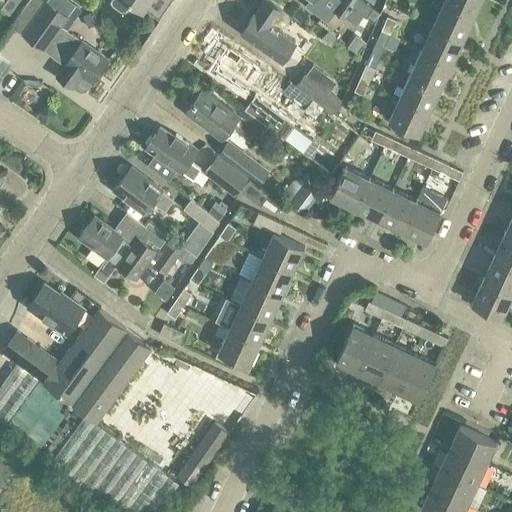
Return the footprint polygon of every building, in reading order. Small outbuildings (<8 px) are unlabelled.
[(19,3),(15,0),(7,0),(1,10),(9,16),(19,3)] [(125,10),(130,2),(143,11),(150,0),(113,0),(113,2),(113,5),(121,11),(125,10)] [(267,50),(282,61),(295,42),(271,25),(281,11),(265,0),(264,0),(254,14),(241,32),(267,50)] [(311,0),(307,6),(329,22),(336,11),(335,10),(342,0),(311,0)] [(336,11),(357,26),(364,16),(342,0),(335,10),(336,11)] [(375,8),(362,0),(342,0),(364,16),(367,18),(375,8)] [(444,0),(443,3),(475,17),(482,0),(444,0)] [(47,2),(23,35),(45,50),(51,42),(59,47),(69,32),(61,27),(68,17),(47,2)] [(432,26),(464,41),(475,17),(443,3),(432,26)] [(382,32),(391,36),(396,22),(388,18),(382,32)] [(432,26),(421,50),(453,64),(464,41),(432,26)] [(322,40),(332,47),(338,37),(328,31),(322,40)] [(391,36),(382,32),(376,45),(385,49),(391,36)] [(72,34),(58,55),(68,62),(67,63),(68,64),(58,77),(73,86),(81,91),(87,90),(93,81),(94,82),(109,60),(72,34)] [(231,48),(216,70),(250,94),(266,72),(231,48)] [(453,64),(421,50),(410,73),(442,88),(453,64)] [(360,79),(369,83),(375,70),(366,66),(360,79)] [(410,73),(399,97),(431,112),(442,88),(410,73)] [(341,101),(306,75),(297,85),(332,112),(341,101)] [(369,83),(360,79),(354,93),(364,96),(369,83)] [(222,140),(239,118),(203,90),(186,113),(222,140)] [(295,123),(256,94),(245,109),(284,138),(295,123)] [(431,112),(399,97),(388,122),(420,136),(431,112)] [(160,128),(146,148),(174,167),(194,180),(201,170),(190,162),(198,150),(189,144),(176,135),(174,138),(160,128)] [(372,141),(385,147),(389,138),(375,132),(372,141)] [(229,138),(219,152),(259,180),(269,166),(229,138)] [(402,145),(389,138),(385,147),(398,153),(402,145)] [(418,163),(432,169),(436,161),(423,155),(418,163)] [(248,180),(217,157),(207,170),(238,193),(248,180)] [(436,161),(432,169),(445,175),(449,167),(436,161)] [(132,167),(115,190),(145,213),(153,203),(165,212),(174,201),(161,191),(162,190),(132,167)] [(330,198),(355,210),(370,179),(345,167),(330,198)] [(355,210),(379,221),(394,190),(370,179),(355,210)] [(249,180),(241,192),(261,207),(269,195),(249,180)] [(305,180),(291,200),(307,211),(321,192),(305,180)] [(426,244),(441,212),(448,199),(423,188),(417,201),(403,232),(426,244)] [(379,221),(403,232),(417,201),(394,190),(379,221)] [(191,200),(184,209),(213,231),(220,222),(191,200)] [(133,244),(118,265),(137,279),(159,248),(160,248),(168,236),(149,222),(146,226),(127,213),(114,231),(133,244)] [(273,234),(262,259),(293,273),(305,248),(280,236),(285,225),(259,213),(253,225),(273,234)] [(117,265),(118,265),(133,244),(114,231),(95,217),(80,238),(108,258),(108,257),(118,264),(117,265)] [(228,225),(220,237),(228,243),(236,231),(228,225)] [(205,243),(191,233),(185,241),(184,240),(180,244),(196,256),(197,256),(206,243),(205,243)] [(511,235),(505,233),(494,257),(511,265),(511,235)] [(172,239),(153,265),(168,275),(186,249),(172,239)] [(213,246),(205,259),(213,265),(221,252),(213,246)] [(511,265),(494,257),(483,280),(511,293),(511,265)] [(251,282),(283,297),(293,273),(262,259),(251,282)] [(199,268),(190,281),(198,286),(207,274),(199,268)] [(511,293),(483,280),(471,304),(503,319),(511,300),(511,293)] [(166,300),(175,288),(165,281),(157,293),(166,300)] [(251,282),(240,306),(272,320),(283,297),(251,282)] [(45,284),(29,307),(67,334),(84,309),(70,299),(68,301),(45,284)] [(183,290),(175,302),(183,308),(192,296),(183,290)] [(183,308),(175,302),(167,314),(175,320),(183,308)] [(382,319),(386,310),(371,303),(367,312),(382,319)] [(240,306),(229,329),(261,343),(272,320),(240,306)] [(45,383),(87,414),(98,422),(152,348),(99,310),(60,363),(17,332),(3,351),(19,363),(40,379),(46,383),(45,383)] [(401,317),(386,310),(382,319),(397,326),(401,317)] [(428,329),(413,322),(409,331),(424,338),(428,329)] [(164,325),(159,336),(183,347),(188,336),(164,325)] [(358,371),(374,335),(353,326),(336,362),(358,371)] [(261,343),(229,329),(218,353),(250,368),(261,343)] [(428,329),(424,338),(439,345),(443,336),(428,329)] [(378,381),(395,345),(374,335),(358,371),(378,381)] [(395,345),(378,381),(399,391),(416,355),(395,345)] [(218,353),(215,359),(233,367),(235,361),(218,353)] [(399,391),(420,401),(437,365),(416,355),(399,391)] [(215,423),(178,476),(192,486),(229,433),(215,423)] [(460,426),(450,448),(486,465),(496,443),(460,426)] [(441,468),(477,485),(486,465),(450,448),(441,468)] [(441,468),(431,489),(467,506),(477,485),(441,468)] [(421,510),(425,511),(464,511),(467,506),(431,489),(421,510)]
